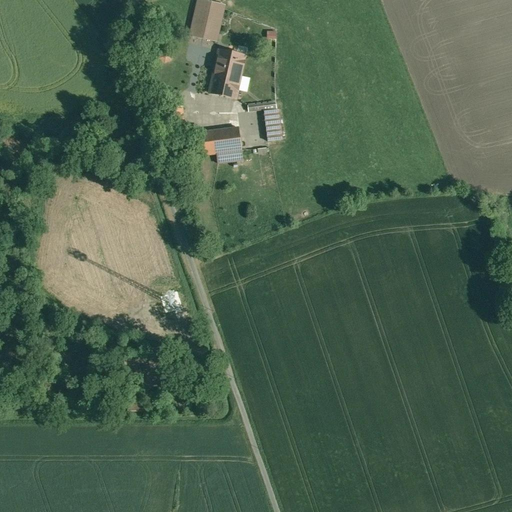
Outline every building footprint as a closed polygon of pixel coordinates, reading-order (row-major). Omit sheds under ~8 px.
[(224,6),(210,2),(204,26),(219,29),(224,6)] [(204,26),(194,23),(191,36),(216,42),(219,29),(204,26)] [(159,49),(158,62),(171,62),(171,50),(159,49)] [(245,56),(221,51),(217,68),(233,71),(232,81),(240,83),(245,56)] [(233,71),(217,68),(211,93),(236,98),(240,83),(232,81),(233,71)] [(262,105),(265,140),(282,139),(279,107),(272,108),(272,104),(262,105)] [(182,107),(170,108),(174,144),(185,143),(182,107)] [(239,128),(198,134),(200,156),(242,151),(239,128)] [(281,146),(255,149),(257,161),(282,158),(281,146)]
